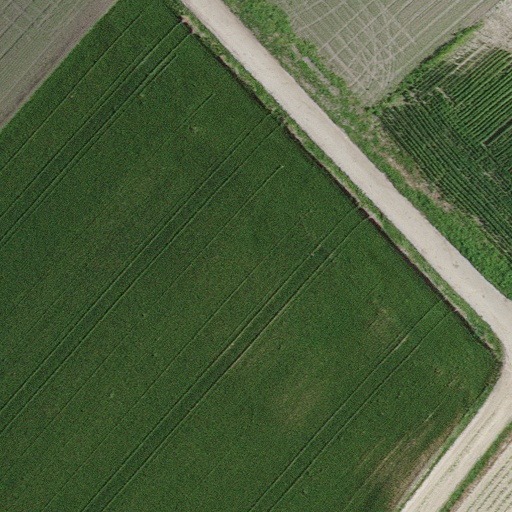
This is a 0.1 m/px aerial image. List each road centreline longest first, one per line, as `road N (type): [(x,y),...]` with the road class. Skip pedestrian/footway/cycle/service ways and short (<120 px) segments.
road 1 (track): [(236,0),(511,278)]
road 2 (track): [(415,511),(511,382)]
